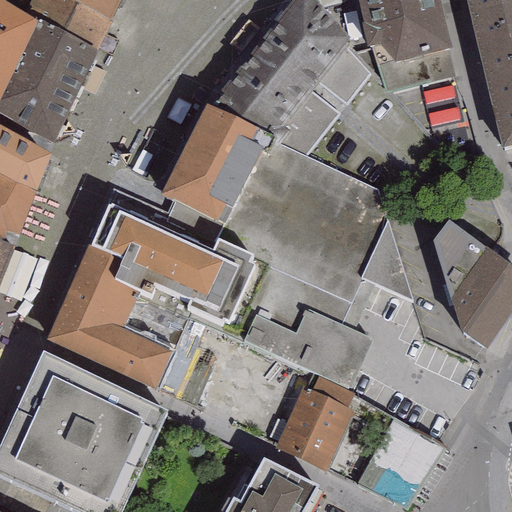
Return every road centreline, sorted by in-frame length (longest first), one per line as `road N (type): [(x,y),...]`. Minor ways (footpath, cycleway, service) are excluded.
road 1 (residential): [(0,392),(25,343),(48,350),(185,410),(359,511)]
road 2 (unknown): [(25,343),(45,276),(112,149),(164,62),(221,0)]
